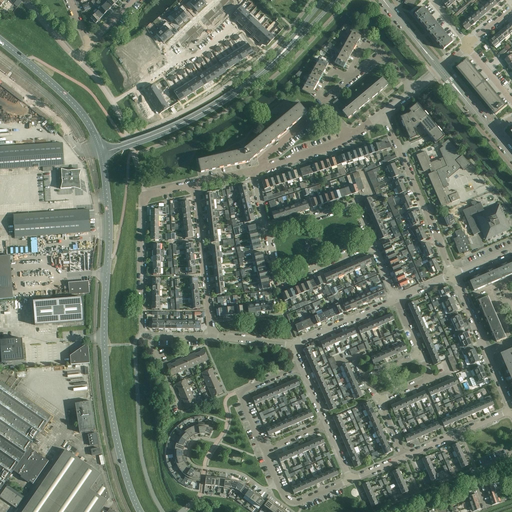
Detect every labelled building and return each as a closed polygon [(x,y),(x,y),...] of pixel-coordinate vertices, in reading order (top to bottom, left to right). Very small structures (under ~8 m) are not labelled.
[(194,0),(190,0),(186,4),(191,10),(193,8),(197,12),(202,8),(194,0)] [(452,5),(448,0),(445,0),(443,2),(448,8),(452,5)] [(497,4),(493,0),(490,0),(488,2),(493,8),(497,4)] [(100,11),(104,15),(108,11),(103,6),(98,1),(96,3),(101,7),(99,10),(100,11)] [(107,1),(103,6),(108,11),(112,7),(107,1)] [(493,8),(488,2),(484,6),(489,12),(493,8)] [(181,5),(174,11),(184,22),(189,18),(183,12),(186,10),(181,5)] [(241,6),(233,15),(237,18),(235,19),(237,21),(239,20),(238,19),(246,10),(241,6)] [(489,12),(484,6),(479,10),(484,16),(489,12)] [(424,27),(433,19),(423,8),(414,15),(424,27)] [(104,15),(100,11),(99,10),(95,14),(100,20),(104,15)] [(246,10),(238,19),(239,20),(242,22),(251,13),(250,13),(249,15),(246,12),(245,11),(246,10)] [(484,16),(479,10),(475,13),(480,19),(484,16)] [(174,11),(167,18),(171,23),(174,20),(179,25),(180,25),(183,22),(183,21),(184,22),(174,11)] [(251,13),(242,22),(245,25),(243,27),(245,29),(247,27),(246,26),(255,17),(251,13)] [(480,19),(475,13),(470,17),(475,23),(480,19)] [(100,20),(95,14),(90,19),(91,19),(89,21),(89,22),(91,24),(92,24),(93,22),(95,24),(100,20)] [(255,17),(246,26),(247,27),(250,30),(259,21),(255,17)] [(475,23),(470,17),(466,21),(471,27),(475,23)] [(434,38),(442,31),(433,19),(424,27),(434,38)] [(259,21),(250,30),(253,33),(252,35),(254,37),(255,35),(254,34),(261,27),(257,23),(259,21)] [(471,27),(466,21),(462,25),(467,31),(471,27)] [(166,22),(159,29),(168,39),(173,34),(169,30),(171,28),(166,22)] [(261,27),(254,34),(255,35),(258,38),(266,30),(262,27),(261,27)] [(352,32),(349,37),(358,41),(360,37),(359,36),(361,33),(352,28),(350,31),(352,32)] [(510,35),(505,28),(499,33),(505,39),(510,35)] [(160,31),(153,37),(157,41),(160,39),(163,43),(168,39),(159,29),(160,31)] [(266,30),(258,38),(262,41),(260,43),(262,45),(264,43),(263,42),(271,33),(270,33),(270,34),(266,30)] [(442,31),(434,38),(443,50),(452,43),(442,31)] [(271,33),(263,42),(264,43),(267,46),(275,38),(275,37),(271,33)] [(505,39),(499,33),(494,37),(500,43),(505,39)] [(144,36),(129,45),(143,69),(158,59),(144,36)] [(358,41),(349,37),(347,41),(355,46),(358,41)] [(500,43),(494,37),(489,41),(495,48),(500,43)] [(355,46),(347,41),(344,46),(353,50),(355,46)] [(246,42),(241,45),(248,56),(253,53),(246,42)] [(237,48),(244,59),(248,56),(241,45),(241,46),(242,48),(238,50),(237,48)] [(353,50),(344,46),(342,50),(350,55),(353,50)] [(237,48),(232,51),(239,62),(244,59),(237,48)] [(350,55),(342,50),(339,54),(348,59),(350,55)] [(232,52),(228,55),(234,65),(239,62),(232,51),(232,52)] [(337,59),(346,64),(348,59),(339,54),(337,59)] [(223,57),(230,68),(234,65),(228,55),(224,58),(223,57)] [(223,57),(218,60),(226,72),(225,71),(230,68),(223,57)] [(317,64),(325,69),(328,64),(319,59),(317,64)] [(346,64),(337,59),(334,64),(343,68),(346,64)] [(220,63),(216,66),(221,75),(226,72),(218,60),(220,63)] [(506,107),(467,60),(458,68),(497,115),(506,107)] [(325,69),(317,64),(314,69),(323,73),(325,69)] [(210,67),(217,78),(221,75),(216,66),(211,69),(210,67)] [(210,67),(205,70),(212,80),(217,78),(210,67)] [(323,73),(314,69),(312,73),(320,78),(323,73)] [(202,73),(201,73),(208,83),(212,80),(205,70),(206,72),(202,74),(202,73)] [(197,75),(196,75),(203,86),(208,83),(201,73),(197,76),(197,75)] [(320,78),(312,73),(309,77),(318,82),(320,78)] [(196,75),(192,78),(199,89),(203,86),(196,75)] [(307,82),(315,87),(318,82),(309,77),(307,82)] [(187,81),(194,92),(199,89),(192,78),(191,78),(193,80),(189,83),(187,81)] [(374,97),(388,86),(388,85),(382,78),(369,89),(374,97)] [(187,81),(183,84),(189,95),(194,92),(187,81)] [(304,83),(303,85),(304,86),(313,91),(315,87),(307,82),(305,84),(304,83)] [(178,87),(185,98),(189,95),(183,84),(182,84),(184,86),(180,89),(178,87)] [(154,85),(146,90),(149,95),(157,90),(154,85)] [(304,86),(302,91),(310,96),(313,91),(304,86)] [(173,90),(180,101),(185,98),(178,87),(173,90)] [(361,108),(373,98),(374,97),(369,89),(355,101),(361,108)] [(157,90),(149,95),(152,100),(161,94),(161,93),(160,94),(157,90)] [(161,94),(152,100),(154,104),(155,104),(164,98),(161,94)] [(155,104),(154,104),(157,109),(166,103),(163,99),(155,104)] [(342,112),(348,119),(361,108),(355,101),(345,109),(342,112)] [(166,103),(157,109),(160,114),(170,107),(167,103),(166,103)] [(419,125),(431,140),(435,144),(436,143),(444,136),(443,136),(444,135),(418,104),(417,104),(416,103),(408,110),(410,112),(407,115),(407,114),(400,117),(409,140),(417,137),(414,129),(419,125)] [(243,150),(198,160),(201,173),(246,162),(246,163),(250,162),(249,161),(307,113),(299,104),(243,150)] [(417,155),(416,155),(423,172),(426,170),(429,169),(431,173),(428,174),(442,207),(448,204),(451,203),(460,199),(456,191),(456,190),(451,192),(451,191),(449,192),(447,187),(448,187),(445,180),(447,178),(448,179),(459,169),(458,168),(460,167),(463,170),(469,165),(462,156),(461,156),(448,140),(441,145),(442,147),(439,150),(443,158),(430,164),(428,159),(425,152),(423,153),(423,152),(417,155)] [(378,144),(381,151),(391,147),(390,143),(385,145),(384,142),(378,144)] [(0,169),(64,166),(62,143),(0,147),(0,169)] [(381,151),(378,144),(372,145),(375,153),(381,151)] [(375,153),(372,145),(367,147),(369,155),(375,153)] [(361,149),(363,157),(364,157),(364,158),(367,157),(367,158),(369,157),(370,156),(369,155),(367,147),(361,149)] [(363,157),(361,149),(355,151),(358,159),(363,157)] [(358,159),(355,151),(350,153),(352,160),(358,159)] [(350,153),(344,155),(346,162),(347,164),(353,162),(352,160),(350,153)] [(346,162),(344,155),(338,157),(341,164),(346,162)] [(397,158),(395,155),(390,157),(390,156),(383,158),(384,160),(385,163),(397,158)] [(328,160),(331,168),(337,166),(334,158),(328,160)] [(331,168),(328,160),(322,162),(325,169),(331,168)] [(325,169),(322,162),(317,164),(319,171),(325,169)] [(384,168),(387,167),(389,173),(396,170),(394,164),(390,165),(389,163),(383,166),(384,168)] [(319,171),(317,164),(311,166),(314,173),(319,171)] [(314,173),(311,166),(305,168),(308,175),(314,173)] [(75,188),(80,190),(79,176),(81,170),(67,171),(61,169),(62,183),(60,189),(75,188)] [(333,175),(335,178),(342,176),(340,170),(337,171),(338,173),(333,175)] [(396,170),(389,173),(392,178),(399,175),(396,170)] [(290,173),(292,178),(292,180),(299,178),(296,171),(290,173)] [(292,180),(292,178),(290,173),(284,175),(285,178),(287,182),(292,180)] [(287,182),(285,178),(284,175),(278,177),(279,178),(281,184),(287,182)] [(281,184),(279,178),(278,177),(273,179),(275,186),(281,184)] [(275,186),(273,179),(267,180),(270,188),(275,186)] [(396,189),(403,185),(401,180),(398,181),(397,180),(392,182),(395,189),(396,189)] [(238,187),(236,188),(236,190),(237,194),(239,194),(239,193),(247,191),(246,185),(238,187)] [(349,185),(344,186),(344,189),(347,196),(353,194),(350,187),(349,185)] [(350,187),(353,194),(358,192),(358,191),(356,185),(350,187)] [(403,185),(396,189),(398,194),(406,191),(403,185)] [(464,187),(456,191),(460,199),(468,196),(464,187)] [(347,196),(344,189),(339,190),(341,198),(347,196)] [(341,198),(339,190),(333,192),(335,200),(341,198)] [(335,200),(333,192),(327,194),(330,202),(335,200)] [(330,202),(327,194),(322,196),(324,204),(330,202)] [(324,204),(322,196),(316,198),(318,206),(324,204)] [(408,196),(400,199),(403,205),(410,201),(408,196)] [(318,206),(316,198),(310,200),(312,208),(318,206)] [(365,206),(373,203),(370,198),(363,201),(365,206)] [(390,207),(395,205),(393,199),(387,202),(390,207)] [(309,209),(306,200),(300,201),(300,203),(303,211),(305,210),(305,211),(309,209)] [(405,210),(413,207),(410,201),(403,205),(405,210)] [(243,211),(251,209),(250,203),(242,205),(243,211)] [(303,211),(300,203),(294,205),(297,213),(303,211)] [(367,212),(375,208),(373,203),(365,206),(367,212)] [(481,232),(482,233),(485,241),(510,229),(499,204),(484,211),(480,203),(477,204),(472,206),(462,211),(473,235),(481,232)] [(297,213),(294,205),(289,207),(291,215),(297,213)] [(166,215),(169,215),(168,206),(165,206),(165,208),(158,208),(158,210),(151,210),(151,216),(159,216),(159,215),(162,215),(162,212),(165,212),(166,215)] [(291,215),(289,207),(283,209),(286,216),(291,215)] [(370,217),(377,214),(375,208),(367,212),(370,217)] [(286,216),(283,209),(277,211),(280,218),(286,216)] [(89,210),(81,210),(13,214),(15,237),(16,237),(17,253),(25,253),(24,237),(90,232),(89,210)] [(406,212),(403,214),(407,222),(407,221),(410,220),(417,217),(416,215),(417,215),(415,211),(414,211),(412,213),(411,210),(411,211),(406,212)] [(280,218),(277,211),(272,213),(274,220),(280,218)] [(372,223),(380,220),(377,214),(370,217),(372,223)] [(253,215),(245,217),(243,217),(244,223),(254,221),(253,215)] [(456,223),(452,215),(444,218),(447,227),(456,223)] [(419,223),(417,217),(410,220),(407,221),(410,227),(409,228),(410,230),(416,227),(415,225),(419,223)] [(380,220),(372,223),(375,228),(382,225),(380,220)] [(385,231),(386,230),(384,224),(382,225),(375,228),(377,234),(385,231)] [(255,225),(245,227),(247,233),(249,233),(256,231),(256,229),(257,229),(256,225),(255,225)] [(393,227),(391,228),(392,230),(394,236),(399,233),(397,228),(396,226),(393,227)] [(412,231),(414,237),(417,236),(424,233),(421,227),(417,229),(416,227),(410,230),(410,232),(412,231)] [(461,229),(454,232),(457,238),(453,239),(456,246),(456,247),(459,253),(463,252),(464,254),(470,251),(467,246),(469,245),(464,232),(462,232),(461,229)] [(385,231),(377,234),(378,236),(377,236),(379,240),(387,236),(389,236),(386,230),(385,231)] [(424,233),(417,236),(419,242),(426,239),(424,233)] [(381,243),(380,244),(382,247),(383,247),(384,249),(391,246),(388,240),(381,243)] [(259,242),(252,244),(253,250),(261,248),(259,242)] [(424,252),(431,249),(428,243),(418,248),(421,253),(423,252),(424,252)] [(391,246),(384,249),(386,254),(393,251),(391,246)] [(431,249),(424,252),(426,258),(433,255),(431,249)] [(393,251),(386,254),(388,260),(396,257),(393,251)] [(0,299),(13,298),(12,284),(10,256),(0,256),(0,299)] [(366,266),(371,263),(368,256),(362,258),(366,266)] [(396,257),(388,260),(391,266),(398,262),(396,257)] [(362,258),(357,261),(360,268),(361,270),(367,268),(366,266),(362,258)] [(431,268),(438,265),(435,259),(425,263),(428,269),(430,268),(431,268)] [(357,261),(351,263),(355,271),(360,268),(357,261)] [(398,262),(391,266),(393,271),(400,268),(398,262)] [(355,271),(351,263),(346,265),(349,273),(355,271)] [(475,291),(511,274),(511,263),(471,281),(475,291)] [(258,272),(266,270),(265,264),(257,266),(255,266),(256,272),(258,272)] [(349,273),(346,265),(340,268),(344,275),(349,273)] [(438,265),(431,268),(433,274),(440,271),(438,265)] [(400,268),(393,271),(396,277),(403,273),(406,272),(404,267),(400,268)] [(344,275),(340,268),(335,270),(338,278),(344,275)] [(258,272),(256,272),(258,278),(260,278),(267,276),(266,270),(258,272)] [(335,270),(329,273),(333,280),(338,278),(336,273),(335,270)] [(333,280),(329,273),(324,275),(327,283),(333,280)] [(396,277),(398,282),(405,279),(403,273),(396,277)] [(318,287),(318,286),(323,284),(320,277),(314,279),(318,287)] [(401,288),(403,287),(405,289),(410,287),(409,284),(408,285),(406,282),(409,281),(408,279),(407,278),(398,282),(399,284),(398,284),(400,288),(401,288)] [(319,289),(318,286),(318,287),(314,279),(309,282),(312,289),(313,291),(319,289)] [(303,284),(306,291),(312,289),(309,282),(303,284)] [(86,283),(69,284),(69,294),(87,293),(86,283)] [(306,291),(303,284),(298,286),(301,294),(306,291)] [(301,294),(298,286),(292,289),(295,296),(301,294)] [(438,297),(430,300),(432,304),(447,297),(446,295),(450,293),(447,287),(443,288),(442,286),(437,288),(438,291),(439,291),(441,297),(439,298),(438,297)] [(376,290),(379,297),(385,295),(382,287),(376,290)] [(292,289),(287,291),(290,298),(291,301),(296,298),(295,296),(292,289)] [(379,297),(376,290),(370,292),(374,299),(379,297)] [(290,298),(287,291),(281,294),(284,301),(290,298)] [(364,292),(359,295),(359,297),(363,304),(368,302),(365,294),(364,292)] [(374,299),(370,292),(365,294),(368,302),(374,299)] [(489,296),(479,300),(497,342),(507,338),(489,296)] [(82,297),(33,301),(35,326),(84,322),(82,297)] [(363,304),(359,297),(354,299),(357,307),(363,304)] [(447,297),(432,304),(434,308),(441,304),(443,309),(455,304),(452,298),(448,300),(447,297)] [(354,299),(348,302),(352,309),(352,310),(355,308),(355,307),(357,307),(354,299)] [(410,310),(417,307),(414,301),(408,304),(410,310)] [(352,309),(348,302),(343,304),(346,311),(352,309)] [(455,304),(443,309),(447,318),(457,313),(455,311),(457,310),(455,304)] [(334,308),(337,315),(342,313),(339,306),(334,308)] [(412,316),(419,313),(417,307),(410,310),(412,316)] [(337,315),(334,308),(328,311),(331,318),(337,315)] [(331,318),(328,311),(323,313),(326,320),(331,318)] [(326,320),(323,313),(317,316),(320,323),(326,320)] [(415,321),(422,318),(419,313),(412,316),(415,321)] [(457,313),(447,318),(448,320),(451,319),(453,325),(462,321),(459,315),(458,316),(457,313)] [(385,316),(388,323),(394,320),(391,314),(385,316)] [(320,323),(317,316),(311,318),(314,325),(320,323)] [(380,318),(383,325),(388,323),(385,316),(380,318)] [(314,325),(311,318),(306,320),(309,327),(314,325)] [(374,321),(377,327),(383,325),(380,318),(374,321)] [(417,327),(424,324),(422,318),(415,321),(417,327)] [(309,327),(306,320),(300,323),(304,330),(309,327)] [(369,323),(372,330),(377,327),(374,321),(369,323)] [(462,321),(453,325),(456,331),(453,332),(454,335),(462,331),(461,329),(465,327),(462,321)] [(304,330),(300,323),(295,325),(298,332),(304,330)] [(363,326),(366,332),(372,330),(369,323),(363,326)] [(420,332),(426,329),(424,324),(417,327),(420,332)] [(366,332),(363,326),(358,328),(360,335),(366,332)] [(348,330),(351,337),(356,334),(354,328),(348,330)] [(422,338),(429,335),(426,329),(420,332),(422,338)] [(342,333),(345,339),(351,337),(348,330),(342,333)] [(462,331),(454,335),(455,337),(458,336),(460,342),(469,338),(467,332),(463,334),(462,331)] [(337,335),(340,342),(345,339),(342,333),(337,335)] [(331,337),(334,344),(340,342),(337,335),(331,337)] [(425,343),(431,340),(429,335),(422,338),(425,343)] [(326,340),(329,346),(334,344),(331,337),(326,340)] [(461,351),(469,348),(468,346),(472,344),(469,338),(460,342),(461,344),(460,348),(461,351)] [(22,339),(0,340),(0,341),(2,362),(24,361),(22,339)] [(329,346),(326,340),(320,342),(323,349),(329,346)] [(427,349),(434,346),(431,340),(425,343),(427,349)] [(89,363),(88,343),(70,356),(71,365),(89,363)] [(398,345),(401,352),(407,350),(404,343),(398,345)] [(401,352),(398,345),(393,348),(395,354),(401,352)] [(429,354),(436,351),(434,346),(427,349),(429,354)] [(306,355),(312,353),(310,347),(303,350),(306,355)] [(395,354),(393,348),(387,350),(390,357),(395,354)] [(467,359),(477,355),(474,349),(471,351),(469,348),(461,351),(463,354),(463,355),(465,356),(466,355),(467,355),(468,359),(467,359)] [(198,353),(202,363),(208,360),(204,349),(200,351),(201,352),(198,353)] [(511,349),(502,354),(507,365),(508,367),(507,368),(511,378),(511,349)] [(390,357),(387,350),(382,353),(384,359),(390,357)] [(432,360),(438,357),(436,351),(429,354),(432,360)] [(191,354),(196,365),(202,363),(198,353),(195,354),(195,353),(191,354)] [(308,361),(315,358),(312,353),(306,355),(308,361)] [(384,359),(382,353),(376,355),(379,362),(384,359)] [(186,358),(190,368),(196,365),(191,354),(188,356),(188,357),(186,358)] [(379,362),(376,355),(370,358),(373,364),(379,362)] [(477,355),(467,359),(468,359),(471,364),(465,367),(467,369),(477,365),(476,362),(479,361),(477,355)] [(438,357),(432,360),(434,365),(441,362),(438,357)] [(179,360),(184,371),(190,368),(186,358),(183,359),(183,358),(179,360)] [(310,366),(317,364),(315,358),(308,361),(310,366)] [(173,363),(178,373),(184,371),(179,360),(175,361),(176,362),(173,363)] [(178,373),(173,363),(171,364),(170,363),(167,365),(171,376),(178,373)] [(344,372),(350,369),(348,363),(341,366),(344,372)] [(313,372),(319,369),(317,364),(310,366),(313,372)] [(467,369),(465,370),(466,372),(470,371),(473,377),(475,376),(484,372),(482,366),(480,367),(478,368),(477,365),(467,369)] [(204,379),(214,375),(213,372),(214,372),(212,368),(201,373),(204,379)] [(315,378),(322,375),(319,369),(313,372),(315,378)] [(346,377),(353,374),(350,369),(344,372),(346,377)] [(473,377),(469,379),(473,387),(476,386),(479,385),(484,382),(483,380),(485,378),(487,378),(484,372),(475,376),(473,377)] [(349,383),(355,380),(353,374),(346,377),(349,383)] [(207,385),(217,380),(216,377),(215,377),(214,375),(204,379),(207,385)] [(318,383),(324,380),(322,375),(315,378),(318,383)] [(450,380),(453,387),(458,384),(455,378),(450,380)] [(291,381),(294,388),(300,385),(297,379),(291,381)] [(178,390),(188,386),(186,380),(175,384),(176,388),(177,388),(178,390)] [(209,391),(219,387),(218,384),(219,384),(217,380),(207,385),(209,391)] [(320,389),(327,386),(324,380),(318,383),(320,389)] [(351,388),(358,385),(355,380),(349,383),(351,388)] [(453,387),(450,380),(444,382),(447,389),(453,387)] [(0,381),(0,490),(6,481),(13,471),(21,476),(20,477),(28,483),(29,482),(33,484),(49,461),(29,448),(51,416),(0,381)] [(286,384),(288,390),(294,388),(291,381),(286,384)] [(447,389),(444,382),(439,385),(442,391),(447,389)] [(280,386),(283,393),(288,390),(286,384),(280,386)] [(353,394),(360,391),(358,385),(351,388),(353,394)] [(442,391),(439,385),(433,387),(436,394),(442,391)] [(188,386),(178,390),(180,393),(179,393),(180,397),(191,392),(188,386)] [(274,389),(277,395),(283,393),(280,386),(274,389)] [(323,394),(329,391),(327,386),(320,389),(323,394)] [(219,387),(209,391),(212,398),(223,393),(221,389),(220,390),(219,387)] [(436,394),(433,387),(428,390),(430,396),(436,394)] [(269,391),(272,397),(277,395),(274,389),(269,391)] [(263,393),(266,400),(272,397),(269,391),(263,393)] [(325,400),(331,397),(329,391),(323,394),(325,400)] [(360,391),(353,394),(356,399),(362,396),(360,391)] [(418,394),(421,400),(427,398),(424,391),(418,394)] [(191,392),(180,397),(182,400),(183,400),(184,402),(194,398),(191,392)] [(258,396),(261,402),(266,400),(263,393),(258,396)] [(421,400),(418,394),(413,396),(416,403),(421,400)] [(254,402),(255,405),(261,402),(258,396),(252,398),(254,402)] [(416,403),(413,396),(407,398),(410,405),(416,403)] [(327,405),(334,402),(331,397),(325,400),(327,405)] [(194,398),(184,402),(185,405),(184,405),(186,409),(196,404),(194,398)] [(410,405),(407,398),(402,401),(405,407),(410,405)] [(485,401),(488,407),(494,405),(491,398),(485,401)] [(75,404),(79,433),(96,430),(91,401),(75,404)] [(405,407),(402,401),(396,403),(399,410),(405,407)] [(488,407),(485,401),(480,403),(483,410),(488,407)] [(334,402),(327,405),(330,411),(336,408),(334,402)] [(369,402),(363,405),(365,410),(372,407),(369,402)] [(399,410),(396,403),(391,406),(393,412),(399,410)] [(483,410),(480,403),(474,406),(477,412),(483,410)] [(477,412),(474,406),(469,408),(472,415),(477,412)] [(365,410),(362,411),(362,412),(365,417),(368,416),(374,413),(372,407),(365,410)] [(472,415),(469,408),(463,410),(466,417),(472,415)] [(305,412),(307,419),(313,416),(310,410),(305,412)] [(466,417),(463,410),(458,413),(461,419),(466,417)] [(307,419),(305,412),(299,415),(302,421),(307,419)] [(370,421),(377,418),(374,413),(368,416),(370,421)] [(461,419),(458,413),(452,415),(455,422),(461,419)] [(302,421),(299,415),(293,417),(296,424),(302,421)] [(335,423),(342,420),(339,415),(333,418),(335,423)] [(455,422),(452,415),(447,418),(449,424),(455,422)] [(296,424),(293,417),(288,419),(291,426),(296,424)] [(372,427),(379,424),(377,418),(370,421),(372,427)] [(449,424),(447,418),(441,420),(444,427),(449,424)] [(291,426),(288,419),(282,422),(285,428),(291,426)] [(342,420),(335,423),(337,429),(344,426),(342,420)] [(285,428),(282,422),(277,424),(280,431),(285,428)] [(432,424),(434,431),(440,428),(437,422),(432,424)] [(198,424),(198,426),(199,434),(200,434),(202,434),(203,434),(205,434),(206,424),(204,423),(202,423),(200,424),(198,424)] [(206,424),(205,434),(206,434),(208,435),(209,435),(210,435),(214,426),(212,425),(210,424),(208,424),(206,424)] [(280,431),(277,424),(271,427),(274,433),(280,431)] [(375,432),(381,430),(379,424),(372,427),(375,432)] [(434,431),(432,424),(426,427),(429,433),(434,431)] [(344,426),(337,429),(340,434),(346,431),(344,426)] [(185,431),(190,438),(191,438),(192,437),(193,437),(194,436),(195,435),(192,427),(190,428),(188,429),(186,430),(185,431)] [(266,429),(267,432),(268,436),(274,433),(271,427),(266,429)] [(429,433),(426,427),(421,429),(423,436),(429,433)] [(423,436),(421,429),(415,431),(418,438),(423,436)] [(377,438),(384,435),(381,430),(375,432),(377,438)] [(180,436),(187,442),(188,441),(188,440),(189,439),(190,438),(185,431),(183,433),(182,434),(181,435),(180,436)] [(346,431),(340,434),(342,440),(349,437),(346,431)] [(418,438),(415,431),(410,434),(412,440),(418,438)] [(88,434),(90,446),(99,445),(97,433),(88,434)] [(412,440),(410,434),(404,436),(407,443),(412,440)] [(380,443),(386,441),(384,435),(377,438),(380,443)] [(176,443),(184,446),(185,445),(185,444),(186,443),(187,442),(180,436),(179,437),(179,438),(178,439),(178,440),(177,441),(176,443)] [(316,439),(319,446),(325,443),(322,437),(316,439)] [(349,437),(342,440),(345,445),(351,442),(349,437)] [(311,441),(314,448),(319,446),(316,439),(311,441)] [(305,444),(308,450),(314,448),(311,441),(305,444)] [(382,449),(389,446),(386,441),(380,443),(382,449)] [(173,450),(174,451),(183,452),(183,451),(183,450),(184,449),(184,448),(184,447),(184,446),(176,443),(175,442),(174,443),(174,444),(174,445),(173,446),(173,447),(173,448),(173,449),(173,450)] [(351,442),(345,445),(347,451),(354,448),(351,442)] [(454,451),(461,449),(458,443),(452,446),(454,451)] [(300,446),(302,453),(308,450),(305,444),(300,446)] [(294,449),(297,455),(302,453),(300,446),(294,449)] [(389,446),(382,449),(384,455),(391,452),(389,446)] [(90,449),(92,456),(101,454),(100,448),(90,449)] [(354,448),(347,451),(349,456),(356,454),(354,448)] [(289,451),(291,458),(297,455),(294,449),(289,451)] [(461,449),(454,451),(456,457),(463,454),(461,449)] [(102,475),(101,474),(66,450),(22,511),(115,511),(110,508),(107,511),(106,511),(102,509),(109,498),(102,475)] [(283,453),(286,460),(291,458),(289,451),(283,453)] [(279,460),(280,463),(286,460),(283,453),(277,456),(279,460)] [(356,454),(349,456),(352,462),(358,459),(356,454)] [(463,454),(456,457),(459,462),(465,460),(463,454)] [(177,465),(185,461),(184,460),(184,459),(184,458),(183,457),(183,456),(175,458),(175,459),(175,460),(175,461),(176,462),(176,463),(176,464),(177,465)] [(424,465),(430,462),(428,456),(421,459),(424,465)] [(358,459),(352,462),(354,468),(361,465),(358,459)] [(465,460),(459,462),(461,468),(468,465),(465,460)] [(181,471),(187,466),(187,465),(186,464),(185,462),(185,461),(177,465),(178,467),(178,468),(180,470),(181,471)] [(430,462),(424,465),(426,470),(433,467),(430,462)] [(185,476),(191,469),(189,468),(189,467),(188,467),(187,466),(181,471),(182,472),(183,474),(184,475),(185,476)] [(433,467),(426,470),(429,476),(435,473),(433,467)] [(336,468),(335,468),(330,471),(333,477),(338,475),(336,468)] [(192,482),(195,472),(194,471),(193,471),(192,470),(191,469),(185,476),(184,477),(186,479),(188,480),(191,481),(192,482)] [(394,477),(401,474),(399,469),(392,472),(394,477)] [(324,473),(327,480),(333,477),(330,471),(324,473)] [(200,484),(201,473),(199,473),(198,473),(196,472),(195,472),(192,482),(193,482),(194,482),(195,483),(196,483),(197,483),(200,484)] [(319,475),(322,482),(327,480),(324,473),(319,475)] [(435,473),(429,476),(431,481),(438,478),(435,473)] [(401,474),(394,477),(397,483),(403,480),(401,474)] [(313,478),(316,484),(322,482),(319,475),(313,478)] [(308,480),(310,487),(316,484),(313,478),(308,480)] [(302,483),(305,489),(310,487),(308,480),(302,483)] [(403,480),(397,483),(399,488),(406,486),(403,480)] [(238,481),(235,489),(236,490),(238,491),(239,492),(240,492),(245,485),(243,484),(240,482),(238,481)] [(364,491),(371,488),(368,482),(362,485),(364,491)] [(297,485),(299,492),(305,489),(302,483),(297,485)] [(7,485),(0,495),(0,497),(16,508),(24,497),(7,485)] [(245,496),(250,489),(248,487),(246,486),(245,485),(240,492),(245,496)] [(291,488),(292,490),(294,494),(299,492),(297,485),(291,488)] [(406,486),(399,488),(402,494),(408,491),(406,486)] [(371,488),(364,491),(367,496),(373,493),(371,488)] [(250,499),(255,492),(250,489),(245,496),(250,499)] [(255,503),(260,496),(255,492),(250,499),(255,503)] [(373,493),(367,496),(369,501),(376,499),(373,493)] [(467,497),(469,502),(470,503),(477,500),(475,494),(467,497)] [(260,496),(255,503),(260,507),(265,500),(260,496)] [(268,511),(274,503),(269,499),(263,508),(268,511)] [(376,499),(369,501),(371,507),(378,504),(376,499)] [(268,511),(275,511),(279,507),(274,503),(268,511)]
